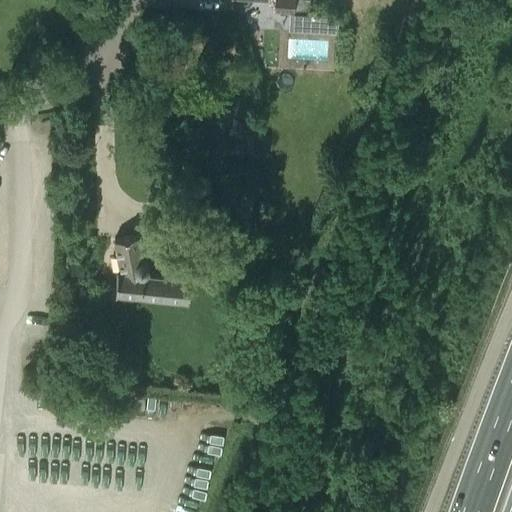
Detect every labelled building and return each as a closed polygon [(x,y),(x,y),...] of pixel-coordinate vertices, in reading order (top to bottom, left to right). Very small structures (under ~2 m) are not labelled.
[(273,0),(273,11),(293,11),(293,0),(273,0)] [(234,120),(229,135),(244,140),(249,125),(234,120)] [(268,136),(254,135),(253,153),(266,154),(268,136)] [(140,234),(114,239),(120,269),(118,269),(116,291),(187,298),(189,277),(145,273),(149,270),(149,264),(149,262),(146,260),(145,259),(140,234)] [(200,247),(195,261),(218,269),(223,255),(200,247)]
